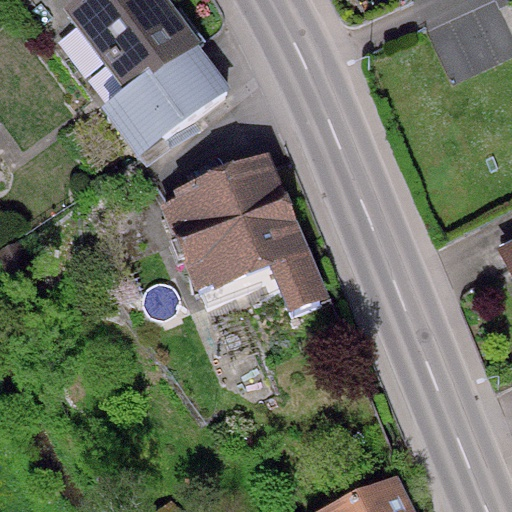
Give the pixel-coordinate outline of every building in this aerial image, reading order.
[(177,9),(169,0),(75,0),(66,8),(123,88),(163,137),(229,87),(198,44),(204,39),(181,7),(177,9)] [(140,156),(163,137),(123,88),(100,107),(140,156)] [(327,296),(267,151),(174,190),(176,197),(157,205),(196,299),(271,268),(289,311),(327,296)] [(511,240),(499,248),(511,273),(511,240)] [(19,242),(0,249),(0,257),(12,285),(34,276),(19,242)] [(416,511),(398,473),(318,511),(416,511)] [(180,511),(170,500),(155,511),(180,511)]
